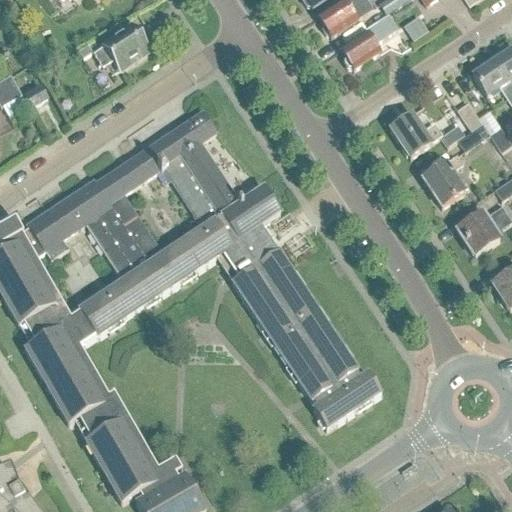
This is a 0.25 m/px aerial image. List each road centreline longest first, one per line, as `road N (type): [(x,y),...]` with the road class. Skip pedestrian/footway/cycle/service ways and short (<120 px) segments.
road 1 (residential): [(0,202),(243,36)]
road 2 (residential): [(456,374),(436,329),(315,141)]
road 3 (residential): [(315,141),(511,12)]
road 4 (unclassified): [(313,511),(443,424)]
road 5 (residential): [(315,141),(243,36)]
